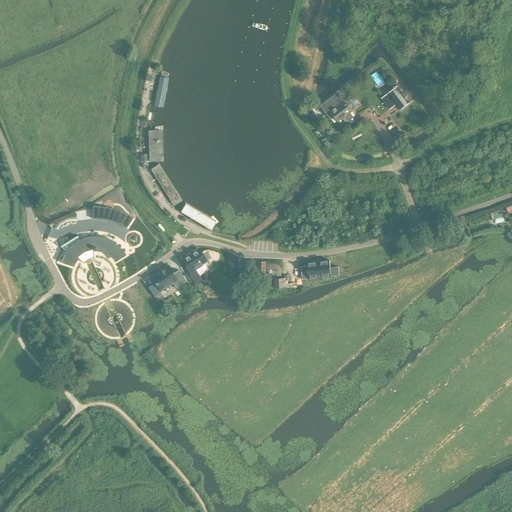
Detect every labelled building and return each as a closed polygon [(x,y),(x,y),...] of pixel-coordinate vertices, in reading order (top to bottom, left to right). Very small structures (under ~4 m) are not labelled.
[(161,77),(155,110),(163,111),(170,79),(161,77)] [(398,86),(381,99),(390,110),(396,105),(400,110),(410,102),(398,86)] [(337,92),(320,105),(323,108),(331,119),(334,117),(338,122),(345,118),(348,122),(353,118),(350,114),(352,112),(344,102),(339,95),(337,92)] [(312,109),(308,112),(311,117),(316,114),(315,113),(312,109)] [(151,131),(152,161),(166,161),(165,130),(151,131)] [(153,170),(176,206),(184,201),(160,165),(153,170)] [(182,213),(213,231),(218,223),(187,205),(182,213)] [(92,207),(92,219),(94,219),(98,219),(103,220),(108,221),(112,222),(117,224),(121,226),(125,228),(126,229),(133,218),(128,215),(122,212),(116,210),(110,208),(104,207),(98,207),(92,207)] [(464,230),(458,232),(460,238),(460,239),(466,237),(464,230)] [(64,255),(60,263),(70,266),(71,263),(72,261),(74,258),(75,256),(77,255),(79,253),(82,251),(84,250),(86,249),(89,249),(92,248),(92,250),(94,250),(94,248),(96,248),(99,248),(102,249),(104,250),(106,251),(108,252),(111,253),(113,255),(114,257),(116,258),(117,261),(126,255),(125,254),(124,253),(121,250),(120,248),(117,246),(115,244),(116,243),(114,242),(110,240),(108,239),(105,238),(103,237),(100,237),(97,237),(94,237),(90,237),(86,238),(83,238),(78,240),(76,238),(77,237),(77,236),(69,241),(70,242),(64,246),(67,248),(65,251),(63,254),(64,254),(64,255)] [(181,260),(189,272),(206,261),(198,249),(181,260)] [(307,266),(301,267),(302,280),(322,278),(323,279),(329,279),(331,277),(340,275),(339,267),(330,268),(330,261),(307,263),(307,266)] [(265,273),(265,270),(275,270),(277,270),(277,268),(277,265),(265,265),(265,264),(265,262),(258,262),(258,273),(265,273)] [(168,266),(151,277),(160,292),(172,284),(175,287),(185,281),(178,270),(173,273),(168,266)] [(195,273),(190,277),(194,283),(199,279),(195,273)] [(272,274),(265,273),(258,273),(257,284),(271,285),(272,274)] [(284,278),(274,279),(275,288),(284,287),(284,278)]
